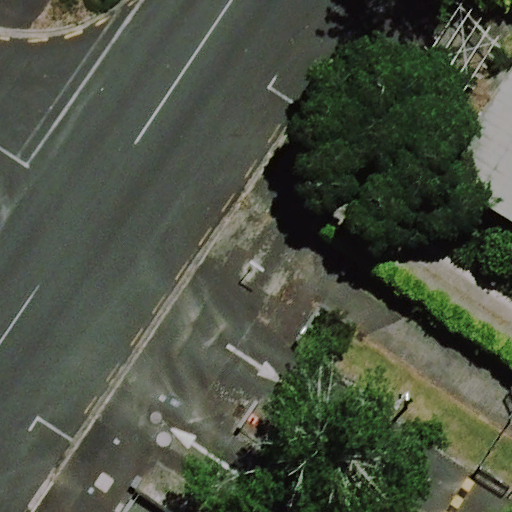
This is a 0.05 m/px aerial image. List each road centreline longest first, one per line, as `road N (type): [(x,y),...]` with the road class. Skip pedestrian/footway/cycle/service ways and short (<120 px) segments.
road 1 (residential): [(91,216),(236,0)]
road 2 (residential): [(0,347),(91,216)]
